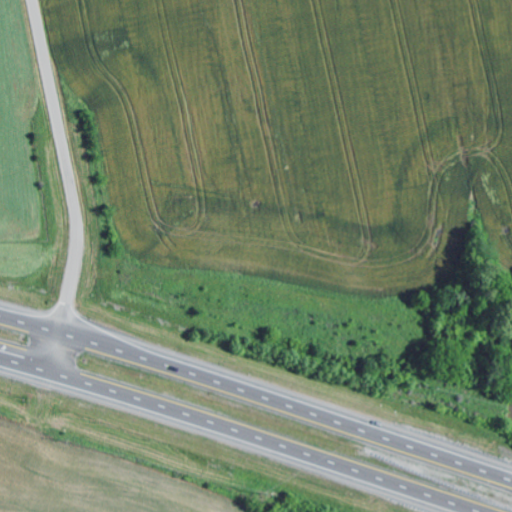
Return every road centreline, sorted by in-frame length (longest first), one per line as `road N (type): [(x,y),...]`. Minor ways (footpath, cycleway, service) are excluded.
road 1 (trunk): [(511,480),(0,315)]
road 2 (trunk): [(0,363),(469,511)]
road 3 (residential): [(41,375),(66,295),(75,228),(30,0)]
